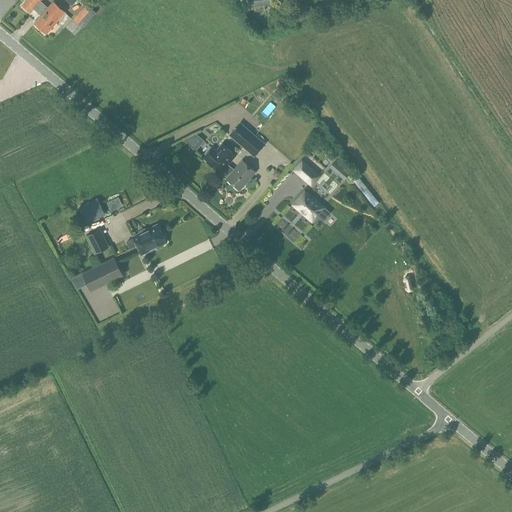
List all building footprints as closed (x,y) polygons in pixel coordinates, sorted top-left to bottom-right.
[(41,15),(48,8),(41,1),(41,0),(26,0),(22,5),(30,13),(34,9),(41,15)] [(248,0),(249,7),(251,7),(251,10),(271,7),(270,0),(248,0)] [(48,8),(41,15),(34,23),(46,34),(65,13),(53,2),(48,8)] [(75,35),(81,28),(82,28),(96,13),(86,3),(72,19),(73,20),(66,27),(75,35)] [(255,136),(240,123),(230,135),(244,147),(246,144),(247,145),(255,136)] [(257,153),(264,144),(255,136),(247,145),(246,144),(244,147),(254,156),(257,153)] [(207,162),(220,174),(228,165),(236,155),(223,144),(216,151),(212,148),(203,158),(207,162)] [(228,165),(220,174),(229,180),(240,190),(256,171),(245,161),(236,171),(228,165)] [(294,170),(311,185),(319,176),(302,161),(294,170)] [(336,161),(331,167),(335,172),(341,165),(336,161)] [(280,173),(275,170),(272,175),(277,178),(280,173)] [(293,205),(312,221),(324,208),(305,191),(293,205)] [(81,207),(89,222),(106,214),(98,199),(81,207)] [(131,250),(139,246),(163,234),(158,225),(147,231),(146,230),(140,232),(140,235),(134,238),(135,239),(128,243),(131,250)] [(86,237),(95,253),(108,247),(105,241),(102,242),(97,231),(86,237)] [(163,234),(139,246),(143,255),(157,248),(159,250),(164,247),(165,245),(167,243),(163,234)] [(114,259),(83,274),(91,290),(117,278),(113,270),(118,267),(114,259)] [(415,288),(413,278),(409,276),(404,277),(403,280),(405,290),(408,293),(413,291),(415,288)] [(103,302),(120,295),(118,289),(100,297),(103,302)]
